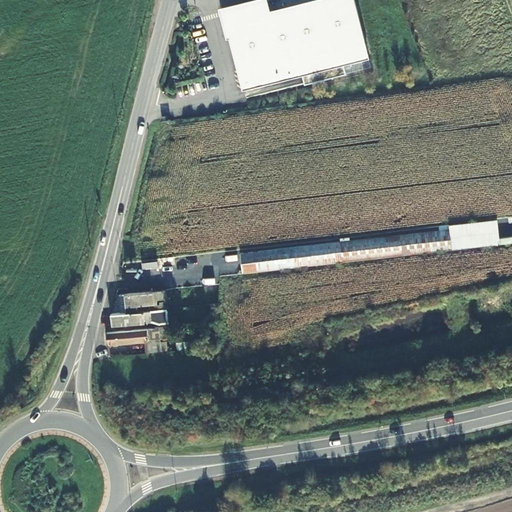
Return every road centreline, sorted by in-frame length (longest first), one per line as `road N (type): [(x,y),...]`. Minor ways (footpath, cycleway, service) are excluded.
road 1 (tertiary): [(86,329),(172,0)]
road 2 (secondary): [(117,511),(158,481),(365,440)]
road 3 (secondary): [(365,440),(166,461),(110,451)]
road 4 (secondary): [(365,440),(511,409)]
